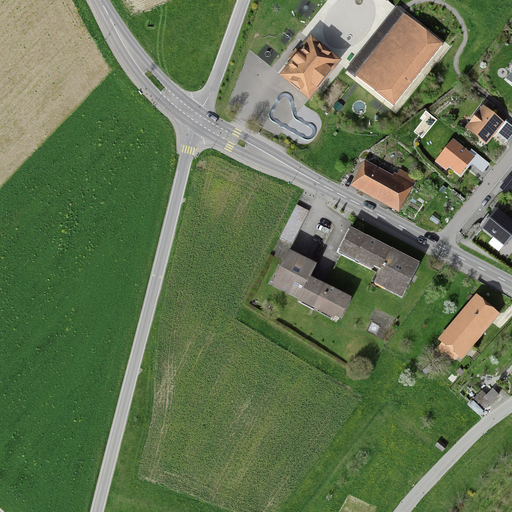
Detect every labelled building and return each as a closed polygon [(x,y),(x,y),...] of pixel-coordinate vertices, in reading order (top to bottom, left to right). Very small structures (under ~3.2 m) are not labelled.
[(359,79),(392,105),(439,47),(405,20),(359,79)] [(283,79),(309,100),(338,64),(312,43),(283,79)] [(500,122),(482,107),(466,126),(484,141),(500,122)] [(511,134),(511,125),(506,121),(496,132),(507,141),(511,134)] [(453,142),(441,156),(460,172),(472,158),(453,142)] [(356,183),(400,207),(415,179),(401,171),(398,177),(396,176),(393,182),(365,167),(356,183)] [(307,210),(296,205),(280,238),(291,244),(307,210)] [(511,235),(511,222),(495,209),(482,224),(506,244),(511,235)] [(379,271),(390,251),(350,230),(339,250),(344,252),(327,284),(340,291),(356,259),(379,271)] [(316,265),(287,250),(269,286),(298,300),(309,278),(316,265)] [(403,295),(419,265),(390,251),(379,271),(375,280),(403,295)] [(351,299),(309,278),(298,300),(339,321),(351,299)] [(456,361),(497,314),(479,298),(437,344),(456,361)] [(499,395),(494,390),(480,403),(485,409),(499,395)] [(446,447),(438,441),(434,446),(441,452),(446,447)]
